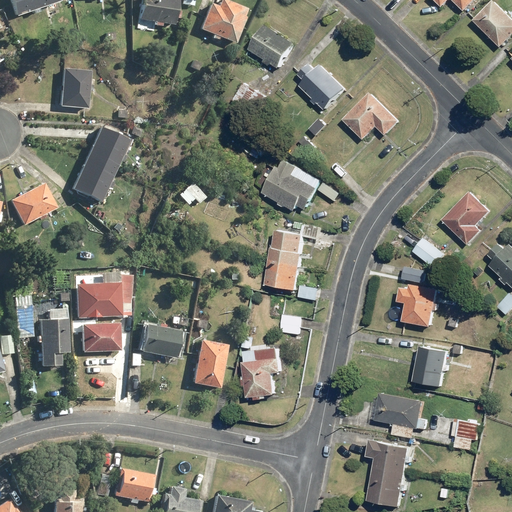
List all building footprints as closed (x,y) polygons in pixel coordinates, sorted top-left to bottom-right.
[(5,0),(12,18),(57,3),(56,0),(5,0)] [(180,3),(174,2),(174,0),(140,0),(137,22),(149,24),(149,28),(158,29),(158,26),(170,28),(171,20),(177,21),(180,3)] [(197,32),(209,37),(208,40),(215,43),(216,40),(232,46),(246,10),(219,0),(217,0),(214,9),(207,6),(197,32)] [(450,0),(464,13),(476,0),(433,0),(442,9),(450,0)] [(511,38),(511,19),(494,2),(474,23),(501,49),(511,38)] [(249,51),(265,61),(263,64),(268,67),(270,64),(280,70),(295,46),(265,26),(249,51)] [(115,32),(103,32),(103,43),(115,42),(115,32)] [(202,64),(193,59),(188,70),(197,74),(202,64)] [(300,87),(313,100),(311,102),(315,107),(318,105),(326,112),(347,90),(321,65),(315,71),(311,66),(300,78),(305,82),(300,87)] [(61,107),(90,108),(92,70),(64,68),(61,107)] [(266,97),(245,84),(232,102),(253,116),(266,97)] [(373,95),(344,121),(364,142),(378,129),(385,137),(400,123),(373,95)] [(75,188),(102,201),(132,137),(104,124),(75,188)] [(144,129),(133,125),(129,135),(139,140),(144,129)] [(256,160),(265,147),(252,138),(243,151),(256,160)] [(317,149),(306,138),(299,145),(310,156),(317,149)] [(322,181),(281,159),(261,194),(295,213),(297,209),(305,213),(322,181)] [(11,200),(24,225),(58,207),(46,182),(11,200)] [(341,194),(325,183),(319,191),(336,202),(341,194)] [(191,184),(176,196),(183,205),(190,200),(195,206),(204,199),(191,184)] [(470,193),(443,220),(468,246),(481,232),(476,228),(490,214),(470,193)] [(125,216),(115,213),(111,225),(121,228),(125,216)] [(307,226),(304,237),(321,241),(324,229),(307,226)] [(305,236),(277,231),(267,287),(295,292),(304,237),(305,236)] [(444,256),(423,239),(412,252),(434,270),(444,256)] [(489,266),(502,279),(500,281),(505,287),(508,285),(511,288),(511,247),(510,246),(506,250),(497,241),(483,255),(492,264),(489,266)] [(135,265),(121,265),(121,273),(135,273),(135,265)] [(426,271),(405,268),(402,280),(424,284),(426,271)] [(238,270),(230,269),(228,284),(236,284),(238,270)] [(122,316),(121,281),(77,283),(78,318),(122,316)] [(318,288),(302,285),(299,298),(316,301),(318,288)] [(409,285),(408,290),(400,289),(398,303),(406,305),(403,323),(431,327),(437,289),(409,285)] [(68,293),(56,294),(56,304),(69,303),(68,293)] [(511,309),(511,293),(497,309),(505,317),(511,309)] [(31,339),(28,299),(12,299),(15,340),(31,339)] [(41,321),(42,338),(39,338),(39,344),(42,344),(43,368),(63,367),(62,356),(70,355),(68,310),(49,310),(50,320),(41,321)] [(303,317),(286,315),(284,334),(300,336),(303,317)] [(206,319),(196,319),(195,330),(206,331),(206,319)] [(182,330),(168,328),(168,323),(159,322),(158,327),(144,325),(141,353),(178,358),(182,330)] [(121,324),(83,325),(84,351),(121,350),(121,324)] [(12,335),(1,337),(4,356),(15,354),(12,335)] [(252,336),(244,335),(243,350),(250,351),(252,336)] [(225,347),(197,342),(189,387),(217,392),(225,347)] [(449,363),(446,362),(447,351),(420,346),(414,383),(441,388),(444,373),(447,374),(449,363)] [(253,349),(253,353),(244,353),(248,401),(255,400),(255,403),(265,402),(265,400),(275,399),(273,376),(281,375),(278,351),(268,351),(268,347),(253,349)] [(415,413),(412,413),(414,400),(381,394),(376,423),(394,425),(392,435),(413,438),(415,429),(426,431),(424,441),(454,446),(454,448),(471,451),(472,440),(478,441),(480,423),(443,418),(442,424),(414,419),(415,413)] [(400,508),(402,492),(406,492),(407,485),(404,484),(407,462),(411,463),(413,448),(410,447),(370,441),(367,458),(376,459),(369,503),(400,508)] [(110,496),(126,499),(125,503),(132,504),(133,500),(144,503),(150,475),(116,468),(110,496)] [(107,496),(108,473),(98,473),(97,496),(107,496)] [(156,511),(194,511),(196,502),(184,500),(185,490),(166,486),(164,496),(159,495),(156,511)] [(78,511),(79,501),(69,501),(70,491),(56,490),(55,500),(50,500),(49,511),(78,511)] [(213,496),(209,511),(254,511),(245,510),(247,503),(213,496)] [(0,511),(11,511),(4,500),(0,502),(0,511)]
